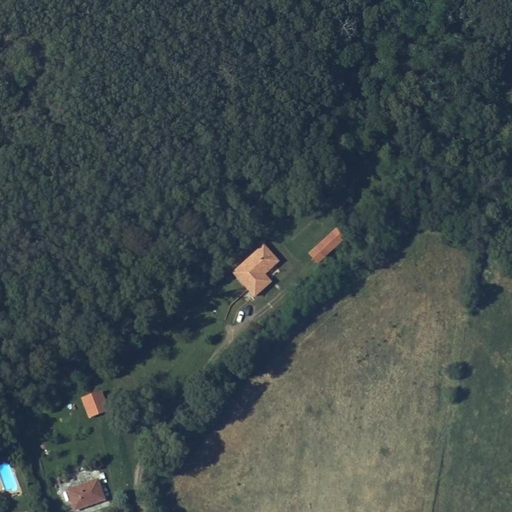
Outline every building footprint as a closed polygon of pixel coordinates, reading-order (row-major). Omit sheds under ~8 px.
[(337,231),(344,238),(348,234),(341,227),(337,231)] [(336,229),(315,249),(322,258),(344,238),(337,231),(336,229)] [(263,246),(233,273),(254,296),(270,282),(262,274),(276,261),(263,246)] [(322,258),(315,249),(310,254),(318,262),(322,258)] [(107,410),(101,392),(82,398),(89,417),(107,410)] [(97,480),(67,491),(74,510),(104,499),(97,480)]
